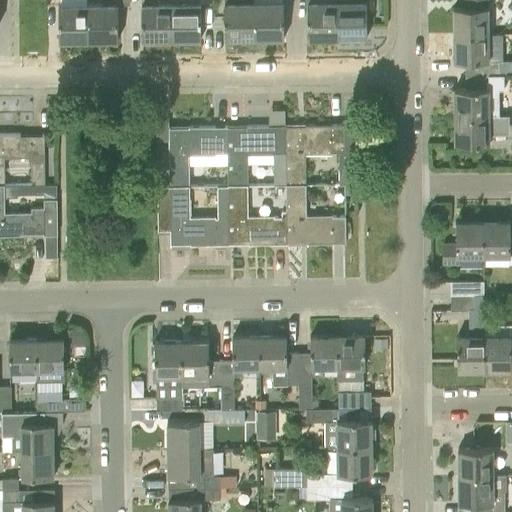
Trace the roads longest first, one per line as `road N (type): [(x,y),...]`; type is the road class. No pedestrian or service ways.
road 1 (residential): [(0,75),(409,74)]
road 2 (residential): [(119,307),(410,306)]
road 3 (residential): [(120,511),(119,307)]
road 4 (residential): [(410,306),(409,186)]
